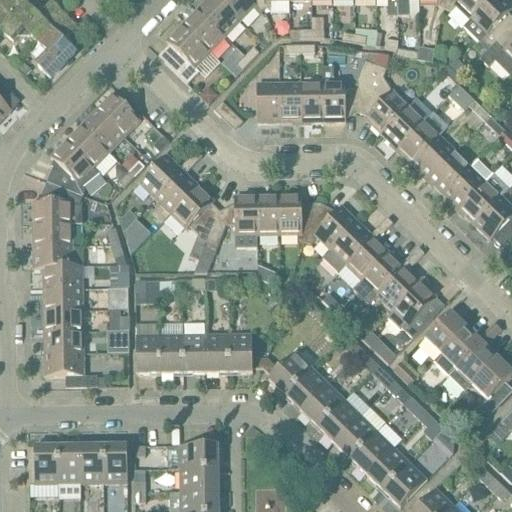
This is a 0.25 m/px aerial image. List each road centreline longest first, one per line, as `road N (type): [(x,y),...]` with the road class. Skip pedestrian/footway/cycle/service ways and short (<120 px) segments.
road 1 (residential): [(511,317),(353,161),(242,161),(120,43)]
road 2 (residential): [(19,416),(251,413),(359,511)]
